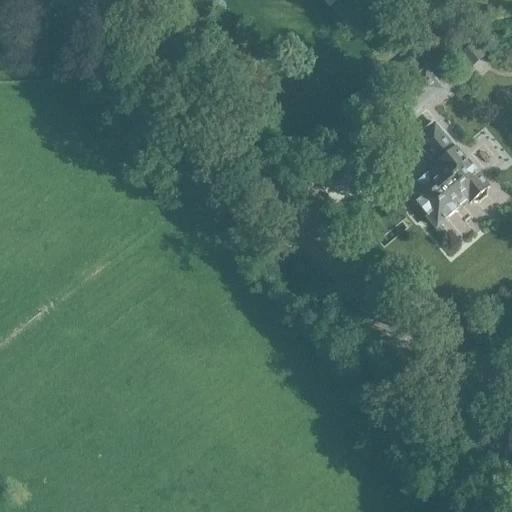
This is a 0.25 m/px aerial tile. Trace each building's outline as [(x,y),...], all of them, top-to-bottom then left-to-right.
[(0,0),(0,18),(16,5),(22,11),(33,2),(31,0),(0,0)] [(81,40),(84,44),(101,29),(77,1),(65,11),(71,19),(62,27),(76,44),(81,40)] [(110,67),(120,58),(106,41),(95,50),(110,67)] [(461,54),(472,66),(482,57),(472,45),(461,54)] [(442,91),(425,70),(384,105),(401,125),(442,91)] [(489,188),(479,177),(487,170),(491,175),(505,163),(482,137),(468,149),(472,153),(465,160),(434,123),(414,140),(437,167),(406,193),(410,197),(410,201),(414,206),(417,206),(425,215),(425,219),(429,224),(432,224),(436,228),(439,226),(442,226),(448,221),(448,218),(454,213),(458,213),(463,208),(463,205),(467,202),(469,205),(472,203),(479,204),(487,197),(487,191),(486,190),(489,188)]
